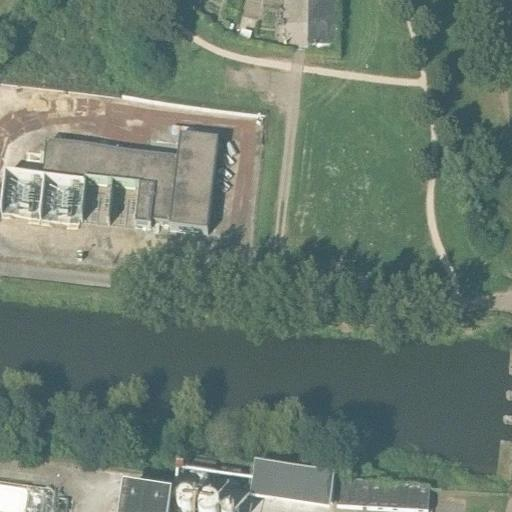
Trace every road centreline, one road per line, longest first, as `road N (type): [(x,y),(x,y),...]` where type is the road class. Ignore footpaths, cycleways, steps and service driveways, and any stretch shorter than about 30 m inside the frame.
road 1 (residential): [(511,304),(367,312),(0,270)]
road 2 (track): [(271,304),(298,54)]
